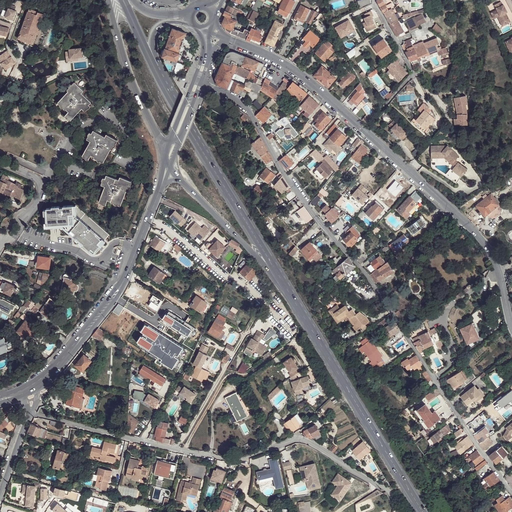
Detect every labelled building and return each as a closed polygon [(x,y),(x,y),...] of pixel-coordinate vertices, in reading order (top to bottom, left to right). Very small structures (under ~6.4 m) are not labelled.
[(255,0),(253,7),(259,10),(260,9),(262,3),(263,1),(260,0),(255,0)] [(273,0),(273,1),(281,4),(277,12),(286,17),(293,2),(289,0),(273,0)] [(370,3),(369,0),(363,0),(357,3),(359,9),(370,3)] [(376,0),(376,1),(383,13),(388,10),(386,6),(382,0),(376,0)] [(500,1),(493,4),(496,9),(496,11),(494,12),(494,10),(490,12),(492,18),(496,16),(499,21),(501,20),(503,24),(509,22),(504,13),(506,12),(502,4),(502,5),(500,1)] [(16,9),(8,6),(5,16),(13,19),(16,9)] [(228,6),(225,11),(238,17),(239,14),(236,12),(237,11),(228,6)] [(294,19),(299,21),(300,19),(305,21),(310,10),(300,6),(294,19)] [(383,13),(389,24),(399,19),(392,8),(388,10),(383,13)] [(28,9),(17,38),(32,44),(42,15),(28,9)] [(258,12),(254,10),(248,22),(250,22),(253,24),(258,12)] [(367,26),(364,27),(366,31),(376,27),(370,16),(373,15),(370,10),(364,13),(366,16),(364,17),(365,21),(367,26)] [(224,15),(225,16),(237,22),(239,17),(238,17),(225,11),(224,15)] [(310,24),(318,14),(315,12),(313,11),(307,22),(310,24)] [(426,22),(422,13),(406,21),(410,30),(426,22)] [(223,22),(224,26),(231,29),(232,28),(233,25),(235,26),(237,22),(225,16),(223,22)] [(395,21),(389,25),(396,36),(404,32),(398,20),(395,21)] [(275,21),(264,41),(273,46),(278,37),(276,36),(282,24),(275,21)] [(346,21),(334,27),(340,37),(346,34),(348,38),(350,37),(348,33),(354,30),(349,21),(346,21)] [(0,33),(6,35),(8,27),(0,25),(0,33)] [(254,32),(255,29),(251,27),(249,31),(248,33),(246,39),(250,41),(251,38),(254,32)] [(231,29),(230,33),(242,37),(245,32),(248,33),(249,31),(243,28),(242,31),(241,32),(234,28),(232,28),(231,29)] [(164,54),(165,57),(170,59),(177,61),(186,33),(172,29),(164,54)] [(310,30),(303,38),(306,41),(303,44),(307,48),(310,44),(313,47),(320,39),(310,30)] [(262,36),(254,32),(251,38),(259,41),(262,36)] [(409,61),(411,60),(412,63),(417,61),(421,59),(419,56),(427,53),(427,54),(437,50),(439,55),(441,53),(443,57),(446,55),(446,54),(448,54),(447,53),(449,52),(448,51),(447,51),(446,46),(438,49),(437,46),(436,46),(433,39),(423,43),(424,44),(413,48),(412,45),(411,43),(409,38),(405,40),(406,43),(401,46),(409,61)] [(319,48),(316,52),(325,60),(336,47),(328,40),(327,39),(319,48)] [(381,57),(391,50),(383,39),(373,46),(381,57)] [(295,61),(305,49),(301,46),(291,58),(295,61)] [(69,60),(77,59),(81,59),(80,49),(69,50),(69,53),(65,53),(65,62),(69,62),(69,60)] [(15,63),(7,50),(0,54),(0,58),(1,60),(2,62),(1,63),(5,69),(15,63)] [(226,54),(223,62),(230,65),(232,62),(236,64),(236,62),(242,64),(246,56),(239,53),(235,52),(233,51),(231,51),(228,52),(226,54)] [(259,62),(246,56),(242,64),(249,67),(255,70),(259,62)] [(389,68),(387,70),(399,81),(407,72),(403,68),(404,67),(398,62),(400,60),(397,57),(393,62),(392,61),(389,64),(391,66),(389,68)] [(230,65),(223,62),(216,78),(219,84),(240,94),(242,89),(244,85),(230,79),(234,71),(236,67),(237,65),(236,64),(232,62),(230,65)] [(264,64),(259,62),(255,70),(261,72),(264,64)] [(316,79),(323,85),(325,84),(327,86),(335,77),(322,67),(315,75),(317,78),(316,79)] [(347,84),(355,77),(349,70),(341,77),(343,80),(340,83),(343,86),(346,83),(347,84)] [(399,81),(387,70),(386,72),(397,83),(399,81)] [(244,85),(247,79),(234,73),(235,72),(234,71),(230,79),(244,85)] [(254,73),(250,71),(247,79),(253,82),(255,77),(255,76),(253,75),(254,73)] [(255,77),(253,82),(260,85),(263,78),(259,77),(258,78),(255,77)] [(278,98),(288,85),(284,81),(277,91),(276,93),(274,95),(272,98),(276,101),(278,98)] [(308,93),(301,88),(298,86),(293,81),(288,87),(303,99),(307,94),(308,93)] [(83,90),(74,82),(72,84),(71,84),(69,86),(69,87),(67,90),(68,91),(57,102),(59,104),(59,105),(62,107),(65,110),(66,109),(68,111),(64,115),(67,118),(67,117),(70,120),(82,108),(84,110),(85,110),(87,108),(88,108),(90,106),(88,104),(91,101),(81,93),(83,90)] [(259,92),(260,89),(262,85),(260,85),(253,82),(250,89),(259,92)] [(260,89),(272,98),(274,95),(276,93),(277,91),(268,85),(264,82),(262,85),(260,89)] [(365,92),(360,84),(356,88),(358,90),(352,97),(359,103),(364,96),(363,94),(365,92)] [(302,100),(303,99),(288,87),(285,92),(299,103),(301,100),(302,100)] [(342,102),(349,95),(345,91),(338,98),(342,102)] [(457,112),(466,110),(465,105),(467,104),(465,95),(454,98),(457,111),(457,112)] [(321,106),(309,96),(303,102),(298,108),(301,111),(304,107),(305,108),(305,109),(305,110),(306,111),(307,110),(313,115),(321,106)] [(417,110),(421,113),(424,110),(425,111),(429,108),(423,103),(417,110)] [(352,111),(355,114),(360,109),(357,106),(352,111)] [(272,115),(264,107),(258,113),(256,115),(264,123),(272,115)] [(310,118),(313,115),(307,110),(306,111),(304,112),(310,118)] [(421,113),(417,118),(416,119),(425,128),(426,126),(434,118),(425,111),(424,110),(421,113)] [(466,112),(466,110),(457,112),(456,113),(457,114),(457,119),(457,125),(467,125),(466,112)] [(327,121),(329,119),(330,118),(323,111),(316,119),(322,126),(327,121)] [(247,115),(245,113),(242,116),(247,122),(251,119),(249,117),(247,115)] [(416,119),(417,118),(416,117),(412,122),(423,132),(427,127),(426,126),(425,128),(416,119)] [(301,130),(306,135),(311,130),(306,124),(301,130)] [(401,137),(404,140),(408,136),(396,125),(390,131),(399,139),(400,138),(401,137)] [(347,136),(338,129),(330,137),(332,139),(328,144),(337,153),(342,148),(339,145),(347,136)] [(104,136),(93,130),(91,133),(89,132),(87,135),(88,135),(86,138),(90,140),(82,155),(84,157),(84,158),(87,160),(90,154),(93,156),(93,157),(96,158),(96,159),(99,161),(99,160),(103,162),(110,148),(112,149),(113,146),(114,147),(116,144),(115,143),(117,140),(106,134),(104,136)] [(272,159),(260,137),(252,143),(267,163),(272,159)] [(364,142),(361,139),(356,145),(359,147),(361,145),(362,145),(364,142)] [(368,150),(362,145),(361,145),(359,147),(357,150),(355,152),(362,158),(368,150)] [(450,164),(458,156),(447,146),(430,147),(430,155),(440,155),(440,158),(443,158),(450,164)] [(365,160),(362,158),(355,152),(352,156),(361,164),(365,160)] [(293,163),(286,154),(282,157),(279,160),(286,169),(288,167),(293,163)] [(324,157),(320,161),(322,163),(322,162),(330,171),(331,171),(330,171),(333,168),(330,164),(328,162),(327,161),(326,160),(324,158),(324,157)] [(325,177),(330,171),(322,162),(322,163),(320,164),(316,168),(317,168),(324,176),(325,177)] [(461,176),(466,169),(458,162),(452,170),(461,176)] [(266,168),(260,176),(268,182),(274,175),(266,168)] [(317,168),(313,171),(321,179),(324,176),(317,168)] [(118,179),(105,174),(104,177),(103,177),(102,177),(100,180),(101,181),(100,184),(104,186),(99,200),(98,201),(101,203),(104,205),(107,199),(110,200),(109,201),(113,202),(113,204),(116,205),(116,204),(120,205),(125,191),(127,191),(129,188),(130,185),(131,181),(119,177),(118,179)] [(0,181),(0,191),(19,200),(23,190),(20,188),(21,185),(16,182),(15,185),(7,181),(8,178),(3,175),(0,181)] [(399,180),(393,175),(388,181),(393,186),(399,180)] [(268,182),(260,176),(258,178),(266,185),(268,182)] [(289,185),(282,176),(274,185),(282,192),(289,185)] [(253,190),(260,195),(264,190),(257,184),(253,190)] [(357,187),(348,198),(359,206),(364,199),(360,195),(363,191),(357,187)] [(318,191),(310,201),(314,205),(323,195),(318,191)] [(412,201),(414,200),(409,196),(406,200),(404,202),(401,205),(408,212),(408,211),(415,204),(412,201)] [(494,197),(489,201),(495,208),(500,205),(494,197)] [(484,218),(487,215),(495,208),(489,201),(487,198),(475,207),(484,218)] [(371,205),(372,205),(373,206),(376,203),(376,202),(383,208),(384,207),(376,200),(371,205)] [(373,220),(383,209),(376,203),(373,206),(372,205),(365,213),(373,220)] [(52,208),(46,208),(47,210),(47,216),(47,222),(48,225),(54,225),(55,228),(60,227),(60,225),(60,224),(63,224),(74,234),(73,236),(76,238),(80,241),(78,243),(82,247),(83,245),(89,251),(91,249),(94,252),(109,235),(76,205),(76,212),(73,213),(73,205),(63,206),(63,207),(60,208),(60,206),(51,207),(52,208)] [(410,213),(408,211),(408,212),(401,205),(397,210),(406,217),(410,213)] [(495,208),(487,215),(489,216),(492,217),(494,218),(497,217),(499,215),(501,213),(502,210),(501,207),(500,205),(495,208)] [(328,206),(322,211),(331,223),(339,216),(332,208),(330,209),(328,206)] [(312,219),(304,207),(297,211),(306,223),(312,219)] [(187,222),(175,211),(169,218),(181,228),(187,222)] [(425,224),(420,218),(407,228),(412,234),(425,224)] [(63,224),(60,224),(60,225),(73,236),(74,234),(63,224)] [(195,225),(188,233),(194,238),(195,237),(202,242),(210,232),(204,227),(202,230),(195,225)] [(351,232),(353,230),(351,227),(344,233),(347,236),(351,232)] [(462,241),(466,237),(462,231),(457,235),(462,241)] [(356,238),(351,232),(347,236),(343,239),(346,242),(348,245),(349,244),(351,245),(354,242),(353,241),(356,238)] [(399,238),(405,245),(408,242),(403,235),(399,238)] [(156,237),(150,245),(159,252),(165,243),(156,237)] [(400,248),(405,245),(399,238),(392,244),(394,248),(395,249),(397,251),(399,249),(400,248)] [(215,250),(220,255),(226,248),(217,241),(215,244),(213,246),(209,250),(213,253),(215,250)] [(231,241),(231,242),(229,245),(237,250),(237,249),(239,245),(231,241)] [(309,242),(300,250),(312,264),(321,256),(317,252),(309,242)] [(298,249),(294,246),(288,253),(292,256),(298,249)] [(406,251),(404,249),(401,251),(399,253),(392,258),(393,260),(405,256),(403,253),(406,251)] [(357,250),(351,255),(355,259),(357,256),(360,254),(361,253),(357,250)] [(39,256),(37,267),(49,268),(51,257),(39,256)] [(335,256),(331,259),(336,264),(342,259),(340,256),(337,259),(335,256)] [(355,266),(347,258),(337,266),(345,275),(355,266)] [(381,265),(376,259),(369,263),(370,264),(374,269),(381,265)] [(393,272),(387,262),(369,275),(375,283),(393,272)] [(240,274),(246,279),(249,282),(257,274),(248,265),(240,274)] [(345,275),(337,266),(332,270),(340,279),(345,275)] [(154,267),(150,273),(153,275),(151,278),(160,284),(162,281),(163,282),(167,276),(154,267)] [(47,281),(50,278),(51,274),(42,272),(41,279),(47,281)] [(65,277),(64,278),(61,290),(73,293),(74,290),(75,284),(76,281),(74,280),(70,279),(65,277)] [(198,290),(203,282),(199,279),(194,288),(198,290)] [(0,288),(0,287),(4,289),(3,292),(11,295),(13,290),(11,289),(13,286),(6,282),(5,284),(0,280),(0,288)] [(469,290),(466,286),(453,297),(455,300),(469,290)] [(195,301),(192,306),(201,312),(207,303),(197,296),(194,301),(195,301)] [(1,308),(0,309),(9,314),(11,309),(12,310),(15,305),(0,297),(0,308),(1,308)] [(23,306),(26,308),(31,301),(27,298),(25,299),(27,301),(23,306)] [(41,313),(44,315),(45,316),(50,319),(52,316),(54,316),(56,314),(55,312),(60,305),(50,298),(40,311),(40,312),(41,313)] [(24,310),(23,311),(28,315),(30,312),(34,306),(36,304),(31,301),(26,308),(24,310)] [(124,308),(119,304),(112,312),(119,316),(124,308)] [(349,318),(355,314),(351,309),(348,311),(345,305),(339,309),(337,305),(329,311),(333,317),(335,316),(337,319),(345,314),(347,316),(349,319),(349,318)] [(235,313),(230,310),(227,316),(232,319),(235,313)] [(194,326),(169,311),(163,320),(187,337),(194,326)] [(358,312),(355,314),(349,318),(354,325),(352,326),(355,331),(361,327),(365,324),(369,321),(366,317),(358,312)] [(337,323),(347,316),(345,314),(337,319),(335,316),(333,317),(337,323)] [(219,316),(215,323),(209,333),(218,338),(221,340),(224,334),(221,332),(224,328),(223,327),(225,324),(224,323),(226,320),(219,316)] [(20,333),(22,334),(26,338),(29,340),(38,329),(26,319),(17,330),(20,333)] [(377,324),(380,328),(387,323),(384,319),(377,324)] [(109,333),(113,327),(104,321),(100,327),(109,333)] [(400,331),(395,322),(387,327),(392,336),(393,335),(400,331)] [(464,336),(460,339),(461,342),(466,339),(467,342),(476,338),(478,337),(473,328),(476,327),(473,322),(470,323),(471,324),(461,329),(464,336)] [(420,328),(418,325),(407,333),(411,335),(420,328)] [(183,349),(148,327),(143,336),(147,338),(145,340),(142,338),(138,345),(162,360),(160,363),(172,370),(178,360),(176,359),(183,349)] [(392,336),(387,327),(383,329),(390,339),(393,337),(392,336)] [(98,328),(92,336),(100,341),(106,333),(102,331),(98,328)] [(250,341),(243,353),(251,357),(254,351),(262,356),(267,347),(259,343),(261,338),(267,341),(276,333),(270,329),(265,336),(258,331),(253,339),(252,342),(250,341)] [(419,351),(423,358),(440,349),(431,330),(428,331),(431,336),(434,343),(419,351)] [(413,342),(414,344),(431,336),(428,331),(412,339),(413,342)] [(57,338),(62,342),(66,338),(60,334),(57,338)] [(414,344),(419,351),(434,343),(431,336),(414,344)] [(0,338),(0,351),(8,348),(9,350),(14,347),(9,339),(5,341),(3,337),(0,338)] [(360,342),(362,345),(368,341),(366,337),(360,342)] [(367,356),(377,349),(374,344),(372,345),(370,343),(368,341),(362,345),(360,347),(363,352),(367,356)] [(194,365),(197,367),(202,369),(209,357),(206,355),(209,348),(203,345),(199,352),(200,353),(194,365)] [(124,346),(121,351),(125,352),(128,354),(128,357),(131,358),(131,349),(124,346)] [(381,353),(377,349),(367,356),(371,361),(374,366),(376,364),(378,367),(385,363),(381,357),(379,355),(381,353)] [(78,362),(75,365),(82,371),(91,360),(84,354),(78,362)] [(221,361),(225,363),(230,356),(226,354),(221,361)] [(422,364),(416,355),(408,361),(412,367),(413,370),(422,364)] [(289,357),(282,363),(284,366),(283,368),(289,377),(295,374),(296,373),(294,369),(296,368),(289,357)] [(407,360),(400,364),(403,368),(404,368),(406,371),(409,370),(412,367),(408,361),(407,360)] [(238,372),(244,374),(248,368),(243,363),(238,372)] [(424,368),(422,364),(413,370),(416,374),(424,368)] [(167,380),(143,365),(139,372),(140,372),(148,377),(155,381),(153,386),(160,390),(167,380)] [(197,367),(192,377),(202,381),(204,378),(207,380),(211,374),(202,369),(197,367)] [(432,380),(425,370),(421,373),(428,383),(432,380)] [(460,372),(447,380),(453,388),(465,380),(466,380),(461,371),(460,372)] [(297,379),(291,381),(295,394),(302,392),(300,385),(310,382),(308,375),(297,379)] [(300,385),(302,392),(304,391),(303,387),(311,384),(310,382),(300,385)] [(480,393),(477,388),(474,384),(460,395),(466,404),(473,399),(480,393)] [(82,399),(82,398),(85,389),(70,385),(67,395),(69,396),(67,405),(78,408),(80,398),(82,399)] [(184,387),(183,389),(179,386),(175,392),(187,399),(186,401),(190,404),(196,395),(184,387)] [(436,387),(431,390),(432,391),(425,396),(428,400),(435,396),(435,397),(441,394),(436,387)] [(478,387),(477,388),(480,393),(473,399),(475,401),(484,394),(478,387)] [(143,392),(134,391),(134,393),(133,393),(132,396),(133,396),(133,399),(142,401),(142,399),(144,401),(144,402),(154,408),(159,401),(148,394),(147,396),(143,394),(143,392)] [(237,393),(226,398),(236,419),(238,417),(240,421),(242,419),(240,416),(247,413),(244,407),(243,408),(237,396),(238,395),(237,393)] [(440,419),(435,411),(432,413),(425,404),(417,410),(424,420),(423,421),(427,425),(431,422),(433,424),(440,419)] [(37,413),(46,415),(44,406),(40,407),(37,413)] [(127,420),(126,430),(131,433),(136,426),(139,422),(128,414),(127,420)] [(0,428),(7,423),(6,423),(11,419),(8,415),(3,419),(1,415),(0,416),(0,428)] [(188,420),(182,416),(178,422),(184,426),(188,420)] [(294,426),(297,429),(301,426),(300,425),(298,422),(294,417),(286,423),(291,429),(294,426)] [(32,423),(28,432),(38,436),(41,427),(32,423)] [(160,437),(162,428),(166,430),(167,425),(157,423),(156,427),(154,436),(151,436),(152,435),(150,434),(149,435),(147,440),(149,440),(158,442),(164,443),(165,439),(165,438),(164,438),(160,437)] [(315,424),(308,429),(313,437),(319,433),(320,433),(315,424)] [(447,426),(429,438),(433,444),(440,439),(438,436),(441,434),(443,437),(450,431),(447,426)] [(488,437),(491,434),(485,427),(482,429),(488,437)] [(310,438),(310,439),(313,437),(308,429),(303,432),(306,437),(310,438)] [(479,444),(488,437),(482,429),(476,434),(473,436),(479,444)] [(473,444),(467,436),(463,439),(457,443),(455,445),(460,453),(470,445),(473,444)] [(412,448),(415,446),(414,444),(409,437),(406,440),(412,448)] [(493,443),(488,437),(479,444),(483,450),(493,443)] [(396,447),(403,455),(412,448),(406,440),(401,443),(399,445),(397,446),(396,447)] [(108,452),(110,453),(115,454),(117,444),(104,441),(102,449),(92,447),(90,455),(100,458),(106,459),(105,461),(114,463),(116,457),(109,456),(107,455),(108,452)] [(363,441),(362,442),(353,450),(360,459),(368,452),(371,449),(363,441)] [(500,446),(496,450),(502,458),(507,454),(500,446)] [(56,455),(55,460),(53,466),(59,468),(62,458),(64,451),(57,449),(56,455)] [(483,458),(477,450),(470,456),(476,464),(483,458)] [(502,458),(496,450),(489,456),(495,464),(502,458)] [(269,468),(254,471),(256,479),(257,479),(271,476),(271,477),(274,488),(282,486),(275,457),(267,459),(269,468)] [(139,467),(139,465),(140,460),(130,458),(126,477),(132,478),(140,480),(140,479),(145,480),(147,471),(142,470),(142,468),(139,467)] [(475,468),(477,471),(478,470),(485,465),(487,463),(485,460),(475,468)] [(157,461),(154,475),(173,480),(177,465),(162,462),(157,461)] [(320,484),(314,461),(298,464),(302,480),(305,480),(306,487),(320,484)] [(430,474),(435,471),(429,463),(424,466),(430,474)] [(485,465),(478,470),(480,473),(480,472),(483,471),(487,468),(485,465)] [(107,481),(109,482),(110,482),(112,471),(99,468),(97,475),(98,475),(95,486),(101,488),(100,489),(106,491),(108,484),(106,483),(107,481)] [(216,470),(214,470),(211,479),(222,483),(226,472),(217,468),(216,470)] [(498,481),(493,472),(483,478),(484,479),(489,487),(490,486),(496,482),(498,481)] [(350,483),(337,474),(332,482),(337,486),(333,492),(336,494),(334,497),(339,500),(350,483)] [(57,482),(66,484),(67,479),(67,477),(59,475),(57,482)] [(257,479),(256,479),(255,479),(256,483),(257,484),(259,485),(261,485),(263,484),(265,484),(266,482),(267,481),(267,479),(267,478),(271,477),(271,476),(257,479)] [(190,483),(181,481),(177,500),(185,502),(186,498),(187,498),(188,494),(191,492),(198,493),(201,479),(193,477),(192,482),(192,483),(190,483)] [(220,509),(217,508),(216,508),(214,511),(228,511),(233,502),(231,501),(233,496),(232,496),(234,491),(232,490),(234,487),(235,485),(237,480),(235,479),(231,490),(225,488),(219,501),(223,502),(220,509)] [(485,489),(489,487),(484,479),(480,482),(485,489)] [(40,486),(40,483),(35,481),(34,486),(23,485),(23,493),(25,493),(25,494),(26,496),(27,496),(26,506),(31,507),(31,508),(34,508),(36,486),(40,486)] [(350,483),(339,500),(340,500),(351,484),(350,483)] [(66,489),(55,487),(54,494),(64,496),(65,492),(66,489)] [(500,503),(505,511),(511,506),(511,501),(509,497),(504,500),(500,502),(500,503)] [(309,511),(308,500),(303,500),(303,504),(297,505),(298,511),(309,511)] [(212,502),(209,511),(210,511),(214,511),(216,508),(217,508),(218,505),(217,504),(214,503),(212,502)] [(498,511),(503,511),(505,511),(500,503),(499,504),(498,502),(494,504),(498,511)] [(68,511),(57,503),(53,509),(56,511),(68,511)]
